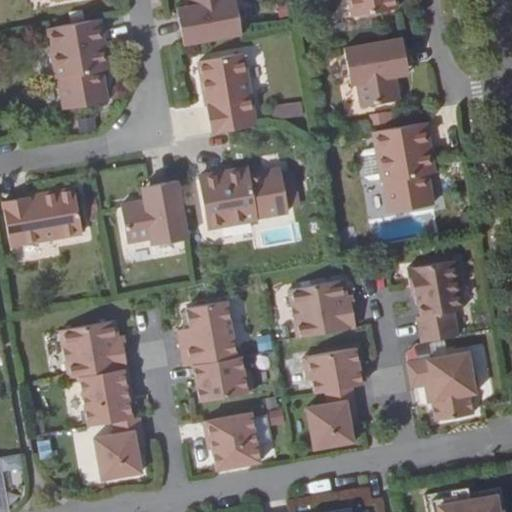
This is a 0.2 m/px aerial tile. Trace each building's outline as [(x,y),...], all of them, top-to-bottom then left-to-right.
[(178,16),(183,44),(242,33),(235,0),(190,0),(193,14),(178,16)] [(349,0),(353,16),(397,9),(395,0),(349,0)] [(100,19),(48,28),(57,79),(62,78),(68,109),(107,102),(102,71),(109,70),(106,54),(102,55),(101,47),(105,47),(100,19)] [(408,66),(403,38),(344,49),(351,84),(357,83),(361,107),(399,99),(393,68),(408,66)] [(211,134),(255,126),(243,53),(198,61),(205,95),(209,95),(210,105),(206,106),(211,134)] [(62,78),(57,79),(62,109),(68,109),(62,78)] [(281,117),(302,115),(301,103),(279,106),(281,117)] [(425,122),(373,132),(376,148),(364,150),(360,157),(361,165),(367,169),(380,167),(380,170),(386,169),(388,181),(393,212),(432,205),(427,175),(434,173),(432,158),(428,158),(427,151),(430,150),(425,122)] [(226,172),(198,177),(207,228),(258,220),(257,214),(288,209),(281,170),(250,175),(249,168),(233,171),(234,174),(226,175),(226,172)] [(380,170),(382,182),(388,213),(393,212),(388,181),(386,169),(380,170)] [(187,239),(177,180),(149,185),(152,199),(121,205),(127,243),(151,238),(152,245),(187,239)] [(30,200),(30,197),(2,201),(10,246),(82,233),(74,189),(40,195),(41,199),(30,200)] [(407,268),(410,289),(415,287),(417,295),(414,295),(416,305),(419,305),(421,316),(416,317),(421,342),(458,336),(454,311),(463,310),(454,260),(407,268)] [(297,338),(356,327),(352,304),(343,304),(342,299),(347,298),(347,297),(344,280),(289,290),(297,338)] [(343,304),(352,304),(355,304),(353,296),(347,297),(347,298),(342,299),(343,304)] [(227,301),(186,308),(192,339),(179,342),(184,366),(193,364),(237,356),(227,301)] [(69,379),(128,368),(123,344),(115,345),(114,340),(119,339),(116,320),(60,331),(69,379)] [(179,342),(192,339),(189,328),(178,330),(177,329),(179,342)] [(115,345),(123,344),(126,343),(126,336),(119,338),(119,339),(114,340),(115,345)] [(356,348),(303,357),(307,379),(312,378),(314,393),(352,386),(363,385),(360,368),(356,369),(354,364),(359,363),(356,348)] [(407,362),(412,388),(425,385),(431,384),(434,400),(431,400),(432,403),(435,421),(474,414),(470,394),(476,393),(475,388),(477,384),(476,375),(472,373),(469,352),(407,362)] [(244,371),(241,356),(193,364),(196,381),(201,380),(202,386),(197,387),(200,402),(253,393),(249,370),(244,371)] [(429,404),(432,403),(431,400),(434,400),(431,384),(425,385),(429,404)] [(356,412),(352,386),(326,391),(328,403),(306,407),(313,449),(354,442),(351,426),(349,413),(356,412)] [(358,424),(356,412),(349,413),(351,426),(358,424)] [(261,462),(252,413),(203,421),(206,437),(210,436),(213,449),(216,470),(261,462)] [(140,417),(113,421),(116,434),(94,438),(101,479),(142,472),(139,456),(137,443),(145,442),(140,417)] [(137,443),(139,456),(146,454),(145,442),(137,443)] [(16,453),(0,458),(0,464),(3,472),(20,467),(16,453)] [(504,511),(500,488),(469,493),(467,487),(424,495),(426,511),(504,511)]
